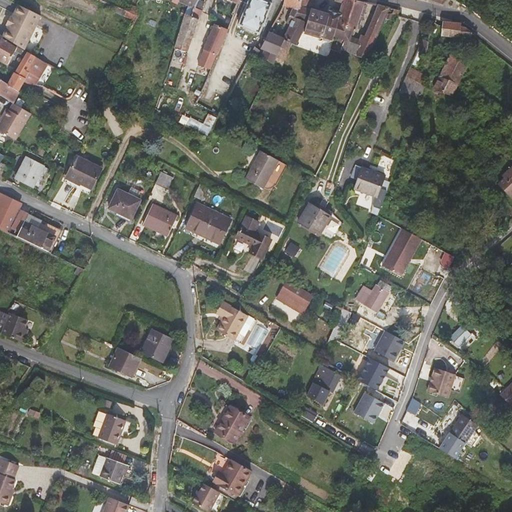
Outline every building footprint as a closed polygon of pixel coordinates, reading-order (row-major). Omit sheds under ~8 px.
[(172,0),(190,7),(187,14),(191,16),(195,7),(195,6),(198,0),(172,0)] [(272,4),(263,0),(249,0),(239,25),(260,33),(272,4)] [(300,9),(301,0),(284,0),(283,6),(293,8),(300,9)] [(356,30),(364,2),(357,0),(344,0),(343,4),(340,15),(338,24),(354,29),(356,30)] [(366,58),(388,7),(379,4),(365,36),(361,35),(359,39),(351,36),(349,41),(344,39),(341,49),(366,58)] [(41,16),(18,5),(12,18),(11,17),(6,25),(8,26),(3,37),(18,46),(24,50),(41,16)] [(130,12),(138,15),(140,8),(133,5),(130,12)] [(203,11),(195,7),(191,16),(187,14),(175,48),(188,52),(199,19),(203,11)] [(296,17),(300,9),(293,8),(290,15),(294,17),(294,16),(296,17)] [(349,41),(351,36),(354,29),(338,24),(340,15),(328,11),(327,14),(311,9),(307,23),(306,28),(344,39),(349,41)] [(283,39),(286,40),(296,46),(307,23),(296,17),(294,16),(294,17),(290,25),(284,38),(283,39)] [(470,39),(472,33),(465,27),(461,27),(461,23),(443,21),(441,36),(470,39)] [(198,63),(211,69),(228,29),(214,24),(198,63)] [(284,38),(270,32),(263,44),(261,49),(255,47),(252,54),(273,64),(286,40),(283,39),(284,38)] [(2,38),(0,41),(0,60),(7,65),(0,77),(0,94),(13,103),(31,66),(36,57),(24,50),(18,46),(17,47),(2,38)] [(427,49),(428,41),(423,39),(417,50),(422,52),(424,48),(427,49)] [(417,50),(411,63),(416,66),(421,54),(425,56),(427,49),(424,48),(422,52),(417,50)] [(458,84),(459,83),(468,62),(470,63),(472,57),(465,55),(462,54),(460,58),(450,53),(439,76),(458,84)] [(42,72),(47,63),(36,57),(31,66),(42,72)] [(404,78),(420,86),(425,75),(410,66),(407,73),(404,78)] [(458,84),(439,76),(434,87),(439,90),(452,96),(458,84)] [(419,103),(424,88),(420,86),(404,78),(398,95),(419,103)] [(90,98),(92,90),(81,84),(78,90),(90,98)] [(92,118),(99,94),(92,90),(90,98),(87,108),(86,114),(92,118)] [(67,102),(86,114),(87,108),(70,97),(67,102)] [(31,113),(13,103),(8,109),(7,108),(0,119),(2,121),(0,123),(0,130),(16,140),(31,113)] [(46,151),(39,148),(36,153),(44,156),(46,151)] [(263,188),(279,160),(262,151),(246,179),(263,189),(263,188)] [(16,179),(33,187),(44,165),(27,157),(16,179)] [(92,188),(101,169),(77,157),(67,178),(81,185),(82,183),(92,188)] [(287,165),(279,160),(263,188),(264,188),(266,189),(268,189),(271,188),(273,187),(274,186),(275,185),(276,185),(287,165)] [(9,167),(1,163),(0,164),(0,167),(7,171),(9,167)] [(386,175),(362,166),(354,189),(377,197),(386,175)] [(511,197),(511,166),(503,175),(505,178),(498,183),(511,197)] [(174,177),(162,172),(156,184),(168,190),(174,177)] [(109,209),(113,211),(114,208),(133,217),(141,200),(118,190),(109,209)] [(18,210),(22,205),(10,198),(6,195),(2,202),(0,201),(0,205),(16,215),(18,210)] [(320,236),(321,235),(332,216),(309,202),(297,222),(320,236)] [(232,219),(198,203),(186,228),(220,244),(232,219)] [(168,236),(178,216),(153,204),(143,224),(168,236)] [(16,215),(0,205),(0,228),(7,232),(16,215)] [(114,208),(113,211),(125,216),(132,219),(133,217),(114,208)] [(17,237),(28,214),(18,210),(16,215),(7,232),(17,237)] [(48,251),(59,229),(28,214),(17,237),(48,251)] [(262,258),(271,240),(254,232),(259,222),(246,216),(236,238),(252,245),(249,252),(262,258)] [(332,216),(321,235),(332,242),(344,223),(332,216)] [(395,269),(418,233),(404,224),(381,260),(395,269)] [(294,284),(287,297),(306,308),(313,296),(294,284)] [(360,297),(374,308),(380,300),(386,304),(393,293),(380,284),(376,290),(369,284),(360,297)] [(480,315),(459,296),(450,305),(464,319),(467,316),(474,322),(480,315)] [(306,308),(287,297),(283,303),(302,315),(306,308)] [(380,300),(374,308),(380,312),(386,304),(380,300)] [(216,313),(223,318),(230,305),(223,301),(216,313)] [(230,305),(223,318),(215,330),(241,344),(254,318),(230,305)] [(0,324),(5,326),(9,314),(1,311),(0,314),(0,324)] [(25,328),(27,322),(28,320),(10,313),(9,314),(5,326),(2,334),(20,341),(25,328)] [(471,334),(462,325),(449,338),(463,352),(477,338),(472,333),(471,334)] [(386,329),(375,348),(393,359),(405,340),(386,329)] [(173,340),(153,330),(142,352),(163,362),(173,340)] [(112,361),(135,371),(141,359),(118,348),(112,361)] [(358,380),(378,390),(389,368),(370,358),(358,380)] [(132,378),(135,371),(112,361),(109,367),(132,378)] [(322,366),(307,396),(323,404),(329,391),(332,393),(341,375),(322,366)] [(431,383),(428,392),(448,398),(456,375),(436,368),(433,377),(434,377),(432,384),(431,383)] [(511,383),(508,388),(501,395),(511,404),(511,403),(511,383)] [(365,392),(354,412),(373,423),(384,403),(365,392)] [(414,401),(409,411),(415,414),(420,404),(414,401)] [(250,417),(230,406),(215,432),(235,443),(250,417)] [(40,413),(30,409),(28,414),(38,418),(40,413)] [(99,437),(107,414),(99,411),(93,426),(96,427),(93,435),(99,437)] [(108,413),(107,414),(99,437),(99,438),(117,445),(126,420),(108,413)] [(458,420),(449,432),(465,443),(478,425),(462,414),(458,420)] [(444,428),(449,432),(458,420),(452,416),(444,428)] [(114,451),(111,459),(122,463),(126,455),(114,451)] [(122,474),(126,465),(122,463),(111,459),(108,458),(107,460),(99,457),(94,471),(101,474),(100,477),(119,484),(122,474)] [(0,459),(0,468),(15,475),(19,466),(0,459)] [(224,473),(218,484),(238,495),(251,471),(232,460),(224,473)] [(15,475),(0,468),(0,502),(6,505),(15,480),(13,479),(15,475)] [(213,481),(218,484),(224,473),(218,470),(213,481)] [(216,499),(220,492),(204,483),(199,492),(197,491),(191,502),(207,511),(217,511),(223,503),(216,499)] [(103,511),(126,511),(129,505),(109,498),(103,511)]
